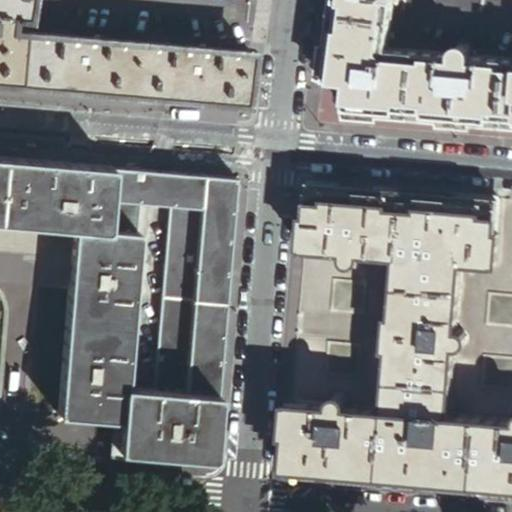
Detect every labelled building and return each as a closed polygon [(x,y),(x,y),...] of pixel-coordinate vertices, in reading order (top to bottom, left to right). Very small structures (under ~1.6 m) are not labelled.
[(0,0),(0,81),(245,103),(251,54),(10,33),(11,16),(27,18),(30,0),(0,0)] [(511,60),(468,56),(468,50),(467,47),(464,45),(460,45),(459,46),(457,48),(456,50),(455,55),(387,50),(393,0),(333,0),(324,77),(351,80),(348,112),(511,125),(511,60)] [(111,167),(0,157),(0,222),(74,228),(74,225),(107,228),(109,201),(111,167)] [(155,389),(218,393),(220,366),(225,308),(233,205),(235,177),(172,172),(143,169),(111,167),(109,201),(141,203),(169,205),(155,389)] [(495,266),(501,200),(310,183),(305,249),(344,253),(344,258),(345,262),(346,264),(349,265),(352,266),(354,266),(358,265),(361,263),(362,260),(363,255),(398,258),(386,409),(351,406),(351,402),(349,397),(346,394),(342,393),(337,394),(334,397),(332,400),(332,404),(293,400),(288,467),(307,468),(339,471),(366,473),(411,477),(438,479),(461,481),(495,484),(511,485),(511,419),(451,414),(457,348),(462,349),(465,348),(468,344),(470,341),(470,337),(469,335),(467,332),(466,331),(463,329),(459,329),(464,263),(495,266)] [(141,203),(109,201),(107,228),(138,231),(141,203)] [(213,459),(218,393),(155,389),(125,387),(138,231),(107,228),(74,225),(74,228),(58,415),(72,416),(93,418),(109,419),(119,420),(116,452),(124,452),(156,455),(194,458),(213,459)]
